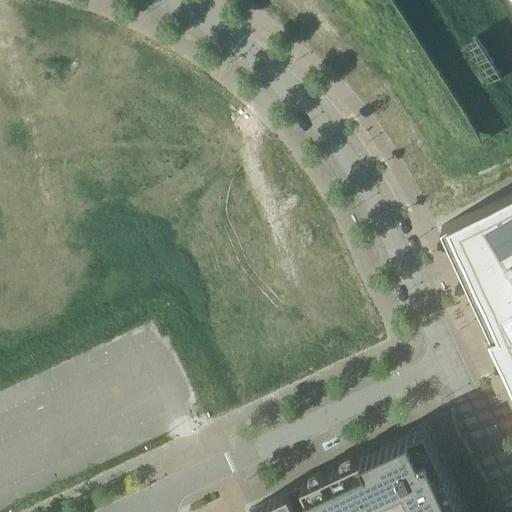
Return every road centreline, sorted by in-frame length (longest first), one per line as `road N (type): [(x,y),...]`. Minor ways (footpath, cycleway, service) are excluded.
road 1 (unclassified): [(450,359),(362,184),(322,124),(240,44),(166,0)]
road 2 (unclassified): [(154,495),(450,359)]
road 3 (residential): [(511,492),(450,359)]
